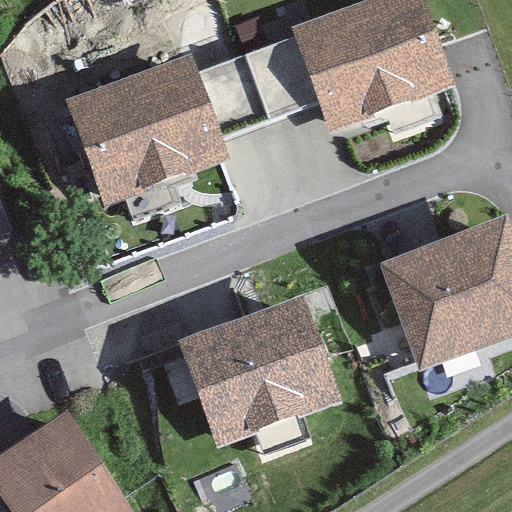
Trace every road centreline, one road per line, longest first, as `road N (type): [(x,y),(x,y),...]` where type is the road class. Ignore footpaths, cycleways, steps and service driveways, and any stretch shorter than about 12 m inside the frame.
road 1 (residential): [(0,343),(507,150)]
road 2 (residential): [(378,511),(511,426)]
